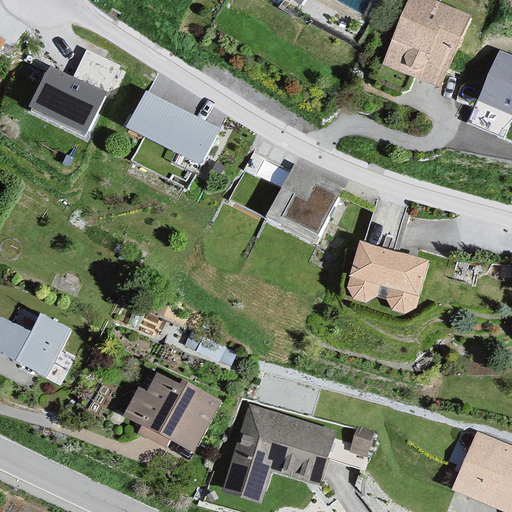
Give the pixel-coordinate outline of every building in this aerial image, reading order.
[(471,18),(427,0),(408,0),(383,64),(442,88),(471,18)] [(0,35),(0,57),(9,40),(0,35)] [(75,79),(52,68),(31,111),(88,138),(122,68),(88,52),(75,79)] [(511,58),(501,54),(482,97),(509,109),(511,110),(511,58)] [(224,130),(147,93),(127,133),(204,171),(224,130)] [(345,190),(293,164),(266,219),(318,245),(345,190)] [(428,262),(361,242),(349,275),(353,276),(348,287),(355,299),(366,302),(378,295),(380,285),(391,288),(387,298),(393,309),(406,313),(416,305),(428,262)] [(72,334),(38,317),(29,337),(0,323),(0,364),(46,387),(72,334)] [(194,457),(220,407),(160,375),(150,396),(140,391),(124,420),(194,457)] [(340,435),(251,406),(222,497),(263,511),(276,470),(324,485),(340,435)] [(511,511),(511,451),(471,435),(443,493),(490,511),(511,511)]
